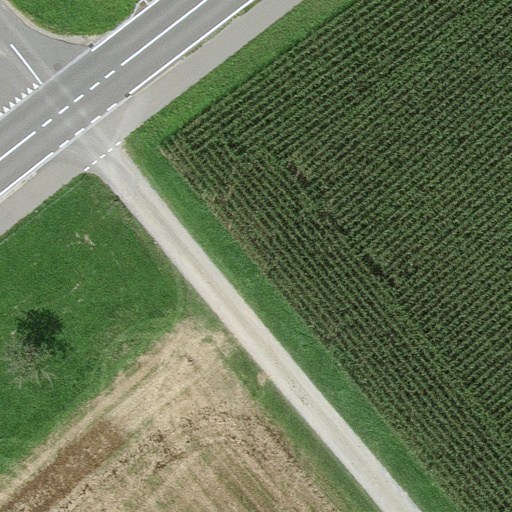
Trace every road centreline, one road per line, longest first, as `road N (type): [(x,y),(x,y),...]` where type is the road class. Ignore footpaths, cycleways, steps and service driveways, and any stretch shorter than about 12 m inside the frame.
road 1 (track): [(397,511),(60,116)]
road 2 (tertiary): [(60,116),(213,0)]
